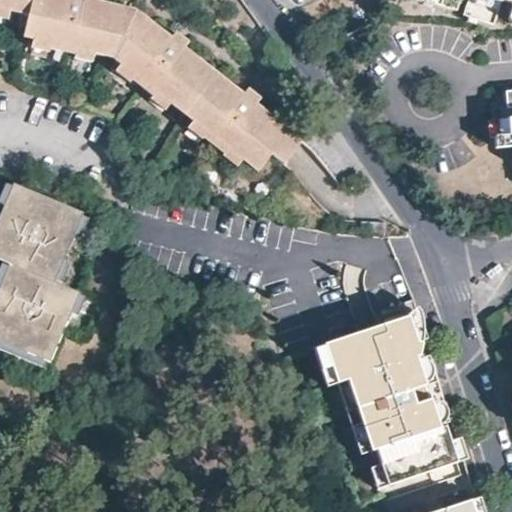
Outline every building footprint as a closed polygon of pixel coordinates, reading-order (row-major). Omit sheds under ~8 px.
[(0,0),(0,9),(28,17),(31,0),(0,0)] [(122,14),(123,8),(91,0),(31,0),(28,17),(22,37),(113,60),(259,172),(272,154),(285,164),(303,141),(256,105),(260,99),(247,88),(242,94),(185,48),(188,42),(176,32),(170,38),(145,18),(141,22),(134,17),(122,14)] [(402,0),(400,10),(412,14),(415,4),(473,23),(481,2),(487,4),(488,0),(402,0)] [(511,0),(488,0),(487,4),(479,26),(510,36),(511,30),(511,0)] [(137,12),(123,8),(122,14),(134,17),(141,22),(145,18),(137,12)] [(360,38),(350,23),(331,35),(341,50),(360,38)] [(511,88),(503,89),(504,105),(489,107),(489,118),(484,119),(485,135),(490,135),(492,146),(511,145),(511,146),(511,155),(510,157),(509,160),(509,163),(511,166),(511,88)] [(0,198),(0,202),(6,205),(13,187),(6,184),(0,198)] [(74,233),(81,215),(82,213),(14,185),(13,187),(6,205),(0,218),(0,260),(9,264),(54,282),(55,280),(63,262),(74,233)] [(89,218),(81,215),(74,233),(82,236),(89,218)] [(69,265),(63,262),(55,280),(63,282),(69,265)] [(78,293),(54,282),(9,264),(7,266),(0,286),(0,340),(47,359),(51,361),(70,313),(77,294),(78,293)] [(85,298),(77,294),(70,313),(78,316),(85,298)] [(368,498),(456,472),(445,436),(440,437),(419,366),(422,365),(424,352),(419,353),(411,327),(421,324),(420,321),(418,318),(416,310),(375,322),(379,336),(311,356),(322,396),(333,393),(354,465),(358,463),(368,498)] [(0,348),(44,366),(47,359),(0,340),(0,348)] [(474,511),(470,499),(426,511),(474,511)]
